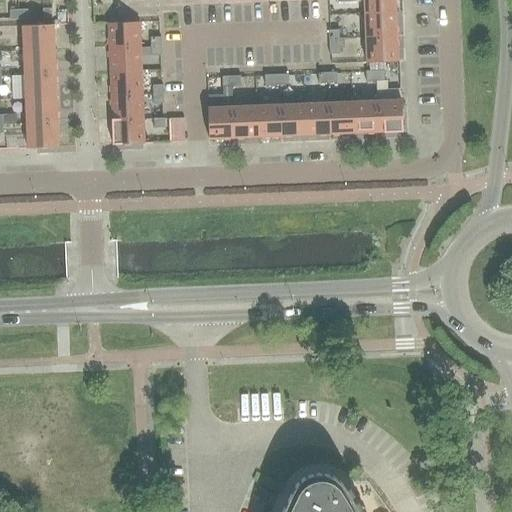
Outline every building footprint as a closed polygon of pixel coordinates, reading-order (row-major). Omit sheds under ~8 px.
[(396,13),(395,0),(363,0),(364,14),(396,13)] [(51,8),(42,9),(43,19),(51,19),(51,8)] [(18,20),(26,20),(26,9),(17,10),(18,20)] [(17,10),(9,10),(10,20),(18,20),(17,10)] [(57,13),(57,24),(66,23),(65,13),(57,13)] [(364,14),(365,39),(397,37),(396,13),(364,14)] [(108,48),(140,46),(140,23),(118,23),(107,24),(108,48)] [(55,49),(54,25),(22,26),(23,50),(55,49)] [(328,31),(329,40),(339,40),(339,30),(330,31),(328,31)] [(150,38),(151,47),(161,47),(161,37),(159,37),(150,38)] [(366,63),(375,63),(398,62),(397,37),(365,39),(366,63)] [(340,54),(339,40),(329,40),(329,55),(331,55),(340,54)] [(141,71),(140,46),(108,48),(109,72),(141,71)] [(161,56),(161,47),(151,47),(151,56),(160,56),(161,56)] [(56,73),(55,49),(23,50),(24,74),(56,73)] [(111,96),(142,95),(141,71),(109,72),(110,96),(111,96)] [(365,72),(365,73),(366,82),(375,82),(375,71),(365,72)] [(375,71),(375,82),(384,81),(384,71),(376,71),(375,71)] [(57,96),(56,73),(24,74),(25,97),(57,96)] [(327,84),(327,73),(318,73),(318,75),(318,84),(327,84)] [(327,73),(327,84),(337,83),(336,74),(336,73),(327,73)] [(265,86),(280,86),(280,75),(264,76),(264,77),(265,86)] [(288,75),(280,75),(280,86),(289,85),(288,76),(288,75)] [(241,87),(240,78),(240,76),(231,77),(231,87),(241,87)] [(222,77),(222,78),(222,88),(231,87),(231,77),(222,77)] [(153,95),(163,95),(163,85),(161,85),(152,86),(153,95)] [(111,96),(110,96),(111,121),(143,119),(142,95),(111,96)] [(164,104),(163,95),(153,95),(153,104),(162,104),(164,104)] [(58,120),(57,96),(25,97),(26,121),(58,120)] [(401,100),(377,101),(379,133),(402,133),(401,100)] [(355,134),(379,133),(377,101),(353,102),(355,134)] [(353,102),(329,103),(330,135),(355,134),(353,102)] [(306,136),(330,135),(329,103),(305,104),(306,136)] [(282,137),(306,136),(305,104),(281,105),(282,137)] [(281,105),(256,106),(258,138),(282,137),(281,105)] [(258,138),(256,106),(232,107),(234,139),(258,138)] [(234,139),(232,107),(208,108),(207,108),(209,140),(234,139)] [(143,119),(111,121),(112,145),(144,144),(143,119)] [(164,128),(164,119),(163,119),(154,119),(154,128),(164,128)] [(169,142),(184,142),(184,119),(168,119),(169,142)] [(26,121),(27,149),(59,148),(58,120),(26,121)] [(358,511),(354,504),(349,496),(344,487),(337,480),(329,476),(321,474),(312,475),(305,478),(298,483),(290,495),(284,508),(282,511),(358,511)]
